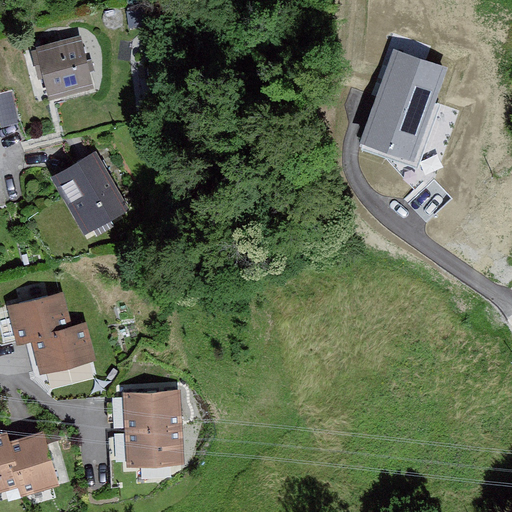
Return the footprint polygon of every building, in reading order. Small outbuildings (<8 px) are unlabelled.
[(32,47),(48,103),(99,88),(83,32),(32,47)] [(391,49),(359,143),(414,162),(447,68),(391,49)] [(92,154),(53,178),(87,235),(127,211),(92,154)] [(60,292),(7,306),(18,347),(36,342),(44,370),(94,356),(84,321),(69,325),(60,292)] [(127,389),(133,464),(187,460),(181,385),(127,389)] [(0,427),(0,489),(19,484),(22,493),(63,481),(47,424),(13,434),(10,424),(0,427)]
